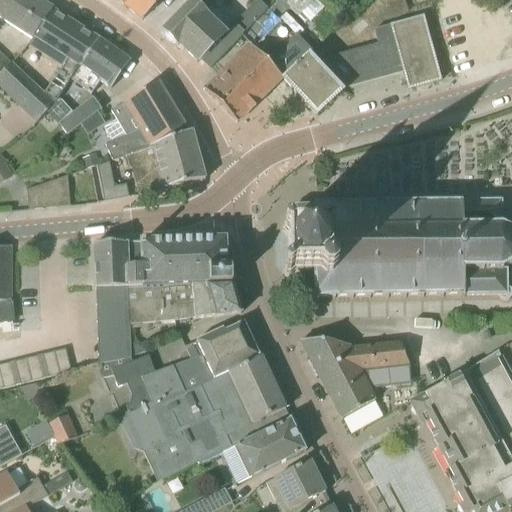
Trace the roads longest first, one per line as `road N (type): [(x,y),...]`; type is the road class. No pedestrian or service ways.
road 1 (residential): [(368,511),(265,309),(232,191)]
road 2 (residential): [(232,191),(282,151),(511,82)]
road 3 (residential): [(232,191),(198,112),(140,47),(80,0)]
road 4 (residential): [(0,233),(169,219),(199,213),(232,191)]
